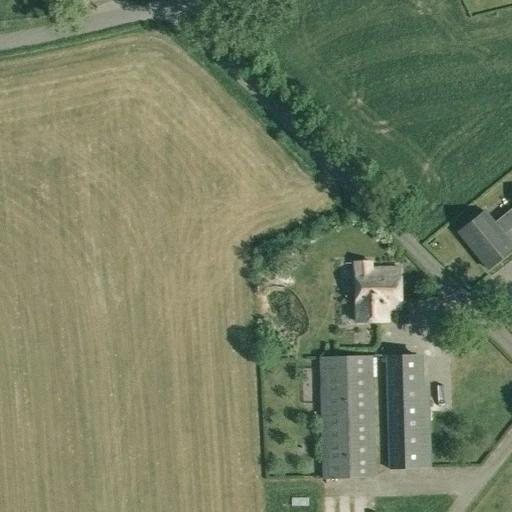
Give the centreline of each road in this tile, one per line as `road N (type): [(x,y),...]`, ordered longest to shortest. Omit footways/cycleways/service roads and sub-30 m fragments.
road 1 (unclassified): [(511,348),(170,4)]
road 2 (unclassified): [(0,44),(170,4)]
